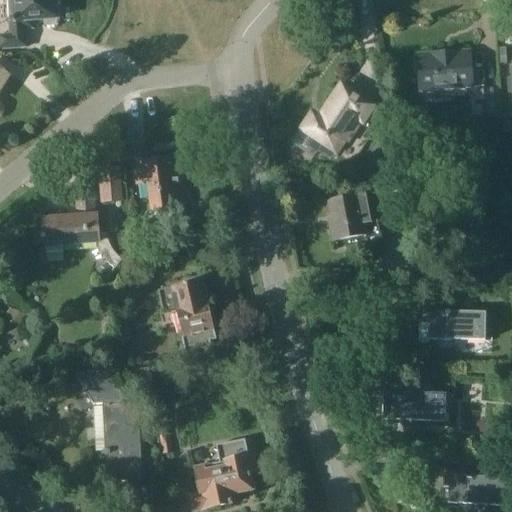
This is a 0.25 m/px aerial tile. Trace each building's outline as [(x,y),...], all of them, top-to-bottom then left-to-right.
[(7,0),(10,35),(0,35),(0,49),(27,48),(25,30),(30,29),(29,21),(43,20),(43,21),(44,22),(44,23),(45,24),(45,25),(46,25),(47,25),(47,26),(48,26),(49,26),(50,26),(51,26),(52,26),(53,25),(54,25),(54,24),(55,24),(55,23),(56,23),(56,22),(56,21),(56,20),(56,19),(56,5),(58,2),(57,0),(7,0)] [(415,62),(415,69),(416,75),(419,75),(419,92),(471,89),(485,88),(484,82),(484,71),(472,72),(470,52),(417,55),(418,62),(415,62)] [(0,119),(1,119),(3,117),(3,116),(4,114),(5,112),(5,111),(4,109),(4,107),(3,105),(2,104),(1,103),(0,102),(0,87),(8,76),(0,70),(0,119)] [(302,130),(292,145),(313,159),(318,152),(330,161),(335,153),(344,140),(348,143),(373,107),(342,86),(320,119),(313,114),(302,130)] [(384,86),(373,88),(376,104),(388,102),(384,86)] [(499,90),(487,91),(488,119),(500,118),(499,90)] [(148,151),(133,154),(133,155),(134,155),(138,185),(149,183),(153,212),(184,208),(183,205),(186,205),(185,191),(182,191),(177,158),(148,162),(147,153),(148,153),(148,151)] [(119,168),(100,169),(103,192),(103,202),(122,200),(121,191),(119,168)] [(44,237),(41,237),(42,241),(44,241),(45,247),(45,254),(64,253),(63,246),(97,244),(98,248),(99,252),(101,255),(103,259),(105,262),(108,265),(111,268),(115,270),(122,261),(119,259),(116,257),(114,254),(112,251),(110,249),(109,246),(108,242),(107,239),(107,236),(107,234),(99,234),(98,216),(96,216),(93,181),(75,182),(78,216),(43,219),(44,237)] [(366,194),(328,201),(332,220),(329,221),(332,242),(365,236),(363,224),(371,223),(366,194)] [(142,226),(131,230),(136,242),(147,238),(142,226)] [(128,231),(120,232),(122,245),(130,244),(128,231)] [(470,261),(470,281),(504,281),(504,262),(470,261)] [(171,289),(159,292),(164,313),(176,310),(187,355),(212,350),(210,343),(217,341),(214,331),(215,331),(203,281),(171,289)] [(423,312),(423,325),(428,326),(427,340),(486,342),(486,313),(467,313),(467,315),(460,315),(460,313),(423,312)] [(80,372),(75,375),(77,378),(94,404),(103,404),(105,452),(102,452),(103,456),(106,456),(107,482),(143,480),(139,404),(124,404),(123,400),(123,395),(121,391),(119,386),(115,382),(111,379),(107,376),(109,373),(103,371),(97,369),(92,369),(86,370),(80,372)] [(384,391),(382,420),(445,423),(446,394),(425,393),(425,396),(419,395),(419,393),(384,391)] [(169,425),(159,426),(164,454),(173,453),(169,425)] [(157,426),(148,427),(150,442),(159,441),(157,426)] [(199,495),(189,497),(192,511),(195,511),(215,508),(219,509),(222,508),(226,506),(233,505),(232,502),(231,502),(229,496),(242,493),(243,493),(244,493),(244,492),(245,492),(245,491),(246,491),(246,490),(246,489),(246,488),(246,487),(245,487),(252,486),(250,475),(257,473),(253,456),(253,455),(249,456),(245,441),(216,447),(218,456),(220,464),(194,469),(199,495)] [(444,475),(444,488),(449,488),(448,504),(465,505),(465,511),(490,511),(491,506),(506,507),(508,478),(488,477),(488,480),(481,480),(481,477),(444,475)]
